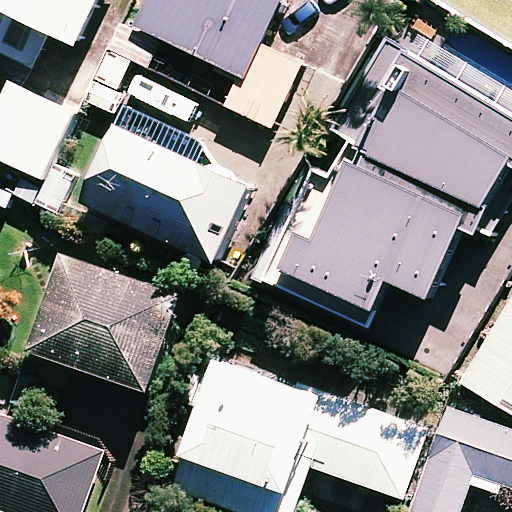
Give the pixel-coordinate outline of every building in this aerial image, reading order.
[(0,0),(0,52),(40,71),(58,30),(86,43),(105,0),(0,0)] [(286,0),(154,0),(141,26),(245,76),(231,105),(276,127),(307,64),(265,44),(286,0)] [(511,72),(396,19),(275,278),(375,325),(397,277),(438,296),(470,225),(484,232),(511,172),(511,72)] [(18,194),(62,212),(78,172),(59,165),(82,109),(13,82),(0,114),(0,157),(29,169),(18,194)] [(256,185),(127,127),(93,203),(221,260),(256,185)] [(189,294),(73,254),(40,349),(156,389),(189,294)] [(511,304),(466,381),(511,408),(511,304)] [(293,511),(333,397),(226,360),(181,489),(249,511),(293,511)] [(432,430),(348,400),(324,468),(407,498),(432,430)] [(511,428),(455,407),(414,511),(463,511),(475,482),(511,496),(511,428)] [(87,511),(109,451),(0,412),(0,507),(13,511),(87,511)]
